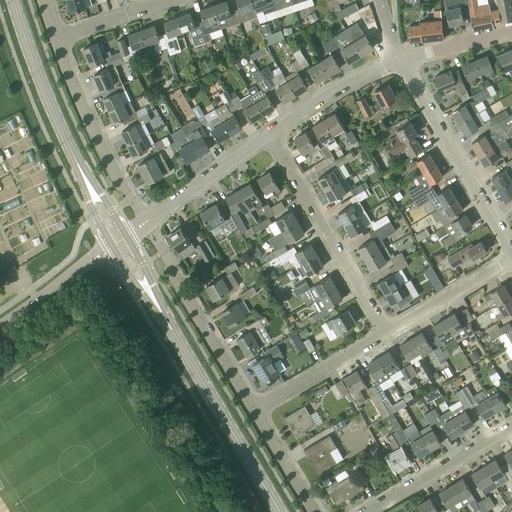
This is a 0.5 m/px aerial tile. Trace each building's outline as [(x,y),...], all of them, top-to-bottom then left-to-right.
[(67,0),(71,12),(85,8),(86,7),(83,0),(67,0)] [(237,0),(240,9),(235,10),(239,23),(250,19),(247,10),(254,8),(251,0),(237,0)] [(271,0),(251,0),(254,8),(261,6),(264,14),(275,11),(271,0)] [(271,0),(275,11),(293,5),(291,0),(271,0)] [(341,10),(338,2),(342,0),(328,0),(329,1),(327,1),(332,14),(335,13),(341,10)] [(464,22),(460,5),(467,3),(466,0),(443,0),(446,10),(450,25),(464,22)] [(489,3),(479,5),(477,0),(467,0),(469,8),(468,8),(473,30),(483,28),(483,30),(485,29),(485,28),(494,26),(493,22),(500,21),(499,11),(491,12),(489,3)] [(497,0),(502,23),(511,21),(511,8),(510,0),(497,0)] [(220,26),(221,29),(227,27),(239,23),(235,10),(229,12),(225,1),(213,5),(220,26)] [(441,10),(440,3),(433,4),(434,10),(435,20),(420,22),(421,26),(408,27),(410,42),(444,38),(441,10)] [(209,33),(214,31),(221,29),(220,26),(213,5),(200,10),(204,21),(199,23),(206,42),(208,47),(212,45),(211,40),(212,40),(209,33)] [(345,8),(341,10),(335,13),(339,19),(348,15),(345,8)] [(307,17),(312,24),(318,20),(317,15),(315,12),(307,17)] [(199,23),(194,24),(190,13),(177,17),(182,32),(189,30),(192,39),(195,46),(205,42),(206,42),(199,23)] [(181,51),(178,44),(175,35),(182,32),(177,17),(165,21),(169,33),(163,35),(167,47),(170,55),(181,51)] [(271,32),(269,23),(261,26),(264,34),(271,32)] [(163,35),(158,36),(154,25),(142,30),(146,45),(153,43),(156,51),(167,47),(163,35)] [(349,36),(353,42),(361,55),(373,48),(365,35),(361,29),(349,36)] [(129,34),(132,45),(127,47),(129,53),(131,60),(142,56),(139,47),(146,45),(142,30),(129,34)] [(282,30),(264,36),(267,46),(284,38),(282,30)] [(329,40),(334,49),(339,46),(349,62),(361,55),(353,42),(349,36),(349,35),(340,41),(336,36),(329,40)] [(107,58),(108,62),(129,53),(127,47),(124,39),(117,41),(120,51),(111,55),(109,51),(102,54),(96,43),(83,49),(81,50),(84,56),(86,55),(91,65),(104,60),(104,59),(107,58)] [(327,53),(334,49),(329,40),(322,44),(327,53)] [(293,53),(297,60),(302,68),(309,64),(300,49),(293,53)] [(511,49),(498,56),(504,70),(508,69),(510,75),(511,74),(511,49)] [(231,54),(233,60),(239,57),(237,51),(231,54)] [(257,51),(250,55),(253,60),(260,56),(257,51)] [(114,83),(116,87),(123,84),(115,66),(123,62),(131,60),(129,53),(108,62),(111,68),(94,75),(100,90),(112,84),(114,83)] [(321,62),(328,75),(340,68),(332,55),(321,62)] [(475,61),(480,73),(487,70),(490,78),(495,76),(487,56),(475,61)] [(290,64),(294,72),(296,71),(297,71),(302,68),(297,60),(290,64)] [(243,66),(239,61),(234,64),(238,70),(243,66)] [(473,76),(480,73),(475,61),(463,66),(468,78),(471,86),(476,84),(473,76)] [(317,82),(328,75),(321,62),(309,69),(317,82)] [(261,76),(269,89),(275,86),(284,102),(295,95),(285,77),(282,72),(274,77),(268,66),(259,72),(261,76)] [(299,75),(297,71),(296,71),(294,72),(285,77),(295,95),(307,88),(299,75)] [(457,88),(459,93),(462,100),(469,97),(458,71),(458,72),(453,75),(451,71),(434,78),(438,87),(439,87),(442,94),(457,88)] [(265,92),(269,89),(261,76),(255,79),(261,89),(259,91),(255,85),(247,89),(250,93),(263,115),(274,108),(265,92)] [(188,88),(193,96),(202,91),(196,83),(188,88)] [(116,87),(113,88),(108,90),(111,95),(104,99),(109,110),(124,104),(119,93),(126,90),(123,84),(116,87)] [(388,104),(391,110),(399,105),(388,84),(375,91),(379,100),(376,101),(377,103),(369,107),(364,97),(357,101),(365,116),(388,104)] [(491,96),(487,88),(471,96),(476,104),(491,96)] [(242,127),(235,116),(234,116),(232,112),(237,109),(228,94),(226,90),(219,94),(224,103),(221,106),(215,109),(218,115),(230,134),(242,127)] [(242,105),(244,110),(251,122),(263,115),(250,93),(240,99),(238,95),(237,95),(235,91),(228,94),(237,109),(242,105)] [(434,96),(438,103),(443,100),(439,93),(434,96)] [(453,112),(460,124),(471,117),(468,110),(475,106),(472,101),(465,105),(453,112)] [(138,118),(136,112),(129,115),(124,104),(109,110),(115,123),(122,119),(124,124),(138,118)] [(202,125),(204,128),(209,125),(212,129),(212,130),(219,141),(230,134),(218,115),(209,121),(205,115),(200,108),(194,111),(199,119),(198,119),(200,121),(202,125)] [(492,125),(509,115),(506,110),(498,114),(489,119),(492,125)] [(138,118),(141,125),(151,120),(148,113),(138,118)] [(333,135),(344,128),(335,113),(324,120),(333,135)] [(485,124),(484,122),(478,113),(471,117),(460,124),(467,135),(485,124)] [(501,142),(506,139),(511,135),(511,113),(509,115),(492,125),(495,130),(472,144),(479,155),(501,142)] [(394,125),(397,130),(410,123),(407,118),(394,125)] [(202,125),(200,121),(192,120),(181,126),(186,135),(190,142),(198,156),(210,148),(204,139),(209,136),(204,128),(202,125)] [(329,164),(334,161),(335,161),(327,146),(337,141),(333,135),(324,120),(313,126),(324,146),(320,148),(326,158),(329,164)] [(397,130),(396,131),(398,134),(386,142),(395,156),(406,150),(411,157),(422,150),(414,135),(417,133),(411,122),(410,123),(397,130)] [(128,144),(141,137),(135,125),(122,132),(128,144)] [(345,134),(351,144),(357,141),(351,130),(345,134)] [(295,139),(303,154),(314,147),(306,132),(295,139)] [(134,156),(147,149),(141,137),(128,144),(134,156)] [(198,156),(190,142),(185,145),(181,137),(169,144),(176,155),(182,165),(183,165),(181,163),(186,160),(187,162),(198,156)] [(486,167),(511,151),(506,139),(501,142),(479,155),(486,167)] [(164,146),(161,140),(151,145),(154,152),(164,146)] [(319,149),(314,152),(312,149),(305,153),(312,165),(324,158),(319,149)] [(351,152),(335,161),(334,161),(338,167),(339,167),(354,158),(354,157),(351,152)] [(429,154),(410,165),(413,170),(420,165),(424,172),(436,165),(429,154)] [(164,159),(157,163),(154,157),(138,165),(148,183),(170,171),(164,159)] [(317,171),(329,164),(326,158),(313,165),(317,171)] [(499,189),(511,181),(511,159),(506,163),(509,168),(505,170),(492,178),(493,178),(496,182),(495,183),(499,189)] [(408,191),(414,201),(425,195),(430,191),(427,186),(443,177),(436,165),(424,172),(416,177),(420,184),(408,191)] [(340,170),(339,167),(338,167),(318,179),(325,190),(340,181),(345,178),(340,170)] [(271,189),(275,195),(281,192),(269,172),(258,179),(266,192),(271,189)] [(331,201),(346,192),(340,181),(325,190),(331,201)] [(511,181),(499,189),(503,196),(506,200),(506,201),(511,197),(511,181)] [(391,182),(385,186),(388,192),(394,188),(391,182)] [(262,203),(258,197),(250,183),(238,190),(250,210),(256,207),(257,209),(262,206),(261,204),(262,203)] [(365,190),(364,190),(361,184),(351,190),(354,196),(365,190)] [(437,194),(430,198),(437,210),(444,206),(456,198),(449,187),(437,194)] [(425,195),(414,201),(418,207),(428,200),(430,198),(437,194),(434,189),(430,191),(425,195)] [(227,197),(235,211),(241,207),(245,213),(250,210),(238,190),(227,197)] [(368,196),(365,190),(354,196),(350,198),(353,205),(368,196)] [(441,217),(443,221),(463,210),(456,198),(444,206),(448,213),(441,217)] [(281,201),(270,207),(274,214),(285,208),(281,201)] [(210,229),(213,233),(214,236),(223,230),(222,228),(228,224),(232,230),(238,227),(231,215),(225,218),(216,203),(215,204),(216,204),(201,212),(201,211),(200,212),(210,229)] [(274,214),(270,207),(268,203),(262,206),(269,217),(274,214)] [(345,225),(360,216),(353,205),(338,213),(345,225)] [(238,227),(242,233),(243,233),(247,230),(237,211),(231,215),(238,227)] [(291,211),(276,220),(282,231),(298,222),(291,211)] [(465,214),(451,222),(459,234),(472,225),(465,214)] [(374,231),(390,221),(386,215),(371,224),(374,231)] [(351,236),(367,226),(360,216),(345,225),(351,236)] [(269,218),(252,228),(254,233),(272,223),(269,218)] [(390,221),(374,231),(370,233),(373,239),(358,248),(365,259),(386,247),(385,247),(386,246),(382,239),(396,230),(390,221)] [(269,262),(288,250),(284,245),(289,242),(289,243),(304,234),(298,222),(282,231),(274,236),(280,247),(264,256),(267,262),(268,261),(269,262)] [(182,257),(185,254),(195,247),(181,227),(168,236),(182,257)] [(250,235),(254,233),(252,228),(247,230),(243,233),(246,237),(250,235)] [(426,228),(414,236),(418,242),(430,234),(426,228)] [(444,248),(458,239),(456,235),(454,232),(450,235),(440,241),(444,248)] [(31,240),(34,246),(42,242),(39,236),(31,240)] [(202,255),(208,251),(202,241),(196,245),(202,255)] [(473,246),(472,243),(448,258),(453,267),(464,260),(465,262),(472,258),(473,259),(487,251),(481,241),(473,246)] [(310,244),(297,252),(294,247),(288,250),(269,262),(271,265),(273,264),(274,265),(279,263),(280,264),(288,260),(290,263),(292,262),(296,267),(317,255),(310,244)] [(391,259),(394,265),(405,259),(401,252),(395,256),(393,253),(390,255),(386,247),(365,259),(371,270),(391,259)] [(443,252),(436,256),(439,261),(446,257),(443,252)] [(296,289),(307,283),(304,277),(308,274),(308,275),(323,266),(317,255),(296,267),(300,274),(297,276),(299,279),(293,283),(296,289)] [(405,259),(394,265),(388,269),(392,274),(378,282),(385,294),(400,285),(394,273),(408,265),(405,259)] [(228,274),(224,276),(207,286),(214,299),(239,285),(231,272),(238,267),(235,261),(224,267),(228,274)] [(432,281),(438,278),(432,267),(426,270),(432,281)] [(329,276),(314,285),(321,297),(336,288),(329,276)] [(400,285),(385,294),(391,305),(397,302),(400,307),(414,298),(405,282),(400,285)] [(307,283),(296,289),(293,291),(296,295),(310,288),(307,283)] [(484,296),(487,301),(494,297),(498,305),(511,297),(504,285),(484,296)] [(256,292),(253,286),(239,295),(242,300),(256,292)] [(315,300),(321,311),(322,311),(323,310),(342,299),(336,288),(321,297),(315,300)] [(495,315),(498,320),(511,312),(511,298),(511,297),(498,305),(502,311),(495,315)] [(245,317),(237,303),(222,312),(230,325),(245,317)] [(491,307),(478,320),(482,325),(496,312),(491,307)] [(464,317),(467,322),(473,319),(466,308),(461,311),(464,317)] [(330,330),(332,328),(337,337),(342,334),(341,331),(356,323),(348,309),(333,318),(332,318),(326,322),(330,330)] [(322,311),(321,311),(308,318),(311,323),(326,315),(323,310),(322,311)] [(465,319),(460,322),(455,313),(444,319),(455,339),(457,342),(468,336),(472,342),(477,339),(467,322),(464,317),(465,319)] [(258,328),(263,326),(268,322),(264,316),(259,319),(247,326),(250,331),(238,339),(247,354),(253,350),(254,351),(260,347),(267,344),(258,328)] [(433,338),(438,347),(445,358),(449,355),(444,345),(455,339),(444,319),(433,326),(438,335),(433,338)] [(489,335),(500,328),(496,323),(485,329),(489,335)] [(506,334),(509,338),(511,343),(511,328),(509,323),(500,328),(489,335),(492,340),(502,334),(503,335),(506,334)] [(302,338),(309,334),(306,328),(299,332),(302,338)] [(297,333),(290,338),(298,352),(305,347),(297,333)] [(429,346),(421,333),(411,339),(419,352),(429,346)] [(315,349),(310,341),(308,338),(302,341),(309,353),(315,349)] [(400,345),(409,359),(419,352),(411,339),(400,345)] [(279,372),(273,362),(283,356),(276,345),(264,352),(267,357),(253,365),(263,381),(268,377),(269,378),(279,372)] [(445,358),(438,347),(433,350),(439,361),(445,358)] [(480,358),(475,350),(468,354),(473,362),(480,358)] [(399,370),(397,366),(389,352),(378,358),(390,377),(389,376),(399,370)] [(366,374),(373,385),(382,400),(387,397),(379,384),(390,377),(378,358),(368,363),(372,371),(366,374)] [(410,363),(405,366),(412,377),(417,374),(410,363)] [(412,377),(405,366),(400,369),(407,380),(412,377)] [(348,392),(349,393),(353,400),(357,398),(357,399),(363,396),(359,388),(365,384),(357,371),(345,378),(352,390),(348,392)] [(489,376),(495,387),(501,384),(498,379),(500,378),(497,371),(489,376)] [(443,375),(435,379),(438,385),(446,380),(443,375)] [(461,377),(455,380),(458,386),(464,382),(461,377)] [(335,384),(340,392),(342,396),(346,394),(349,393),(348,392),(341,380),(335,384)] [(390,414),(382,400),(373,385),(366,389),(383,418),(390,414)] [(316,397),(328,390),(326,386),(314,393),(316,397)] [(465,386),(460,389),(468,403),(474,399),(473,398),(472,398),(469,393),(465,386)] [(463,405),(468,403),(460,389),(455,392),(460,400),(463,405)] [(484,392),(473,398),(474,399),(484,418),(496,411),(488,398),(484,392)] [(506,406),(498,392),(488,398),(496,411),(506,406)] [(296,438),(305,433),(306,433),(308,432),(307,432),(317,426),(305,406),(285,418),(290,427),(293,425),(299,435),(296,437),(296,438)] [(473,424),(462,406),(452,412),(463,431),(473,424)] [(429,411),(435,422),(441,432),(447,429),(452,437),(463,431),(452,412),(449,407),(444,410),(443,412),(445,416),(440,419),(434,408),(429,411)] [(430,425),(435,422),(429,411),(424,414),(430,425)] [(387,416),(396,431),(406,446),(411,443),(420,456),(430,450),(422,436),(418,430),(407,437),(393,413),(387,416)] [(336,432),(347,425),(343,420),(332,426),(336,432)] [(441,444),(433,430),(422,436),(430,450),(441,444)] [(395,452),(388,456),(396,470),(409,462),(401,449),(406,446),(396,431),(386,437),(395,452)] [(337,447),(330,435),(304,450),(317,473),(336,463),(329,452),(337,447)] [(376,446),(369,450),(377,462),(384,458),(376,446)] [(503,483),(505,482),(507,480),(496,459),(484,466),(492,480),(499,476),(503,483)] [(473,472),(484,494),(490,490),(486,484),(492,480),(484,466),(473,472)] [(337,480),(325,487),(336,506),(337,505),(336,503),(363,487),(364,489),(354,472),(338,481),(337,480)] [(488,510),(482,500),(477,503),(463,479),(451,485),(459,499),(465,496),(469,503),(469,502),(475,511),(479,509),(481,511),(488,511),(487,510),(488,510)] [(440,492),(451,511),(453,511),(457,510),(453,503),(459,499),(451,485),(440,492)] [(487,510),(488,511),(500,511),(503,510),(506,507),(503,501),(495,506),(489,496),(482,500),(488,510),(487,510)] [(444,511),(442,507),(437,510),(430,498),(418,505),(421,511),(444,511)]
